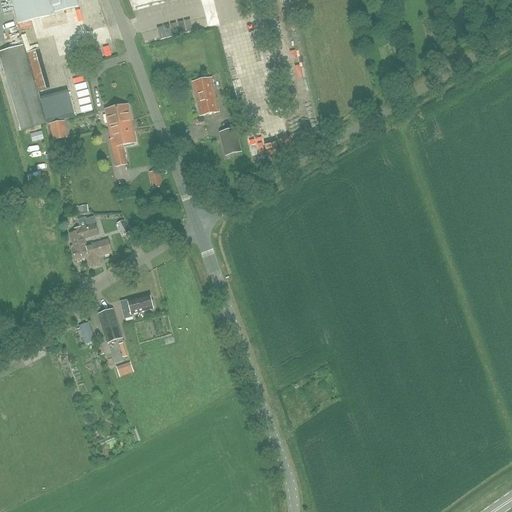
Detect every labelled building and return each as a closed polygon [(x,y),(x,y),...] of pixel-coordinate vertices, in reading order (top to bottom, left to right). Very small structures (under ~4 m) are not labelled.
[(11,0),(18,24),(55,15),(55,13),(78,7),(76,0),(11,0)] [(88,0),(91,11),(103,7),(100,0),(88,0)] [(93,10),(97,30),(106,28),(104,17),(105,17),(103,9),(93,10)] [(201,17),(179,23),(183,38),(205,32),(201,17)] [(33,44),(42,43),(40,34),(31,36),(33,44)] [(23,45),(0,52),(0,58),(21,131),(46,124),(23,45)] [(41,92),(54,89),(45,49),(32,52),(41,92)] [(106,51),(108,59),(119,57),(117,49),(106,51)] [(68,74),(70,82),(82,79),(80,71),(68,74)] [(218,112),(211,79),(192,83),(200,116),(218,112)] [(106,110),(106,111),(110,129),(125,126),(125,127),(131,126),(127,106),(106,110)] [(64,122),(50,124),(53,141),(67,138),(64,122)] [(125,126),(110,129),(112,140),(111,141),(116,167),(126,165),(122,146),(135,143),(131,126),(125,127),(125,126)] [(278,133),(266,137),(274,157),(304,146),(297,128),(278,134),(278,133)] [(242,153),(236,129),(219,133),(225,157),(242,153)] [(41,151),(49,150),(46,131),(38,132),(41,151)] [(59,182),(59,169),(56,169),(56,159),(49,159),(50,183),(59,182)] [(160,171),(149,173),(152,189),(163,187),(160,171)] [(75,261),(85,258),(87,258),(90,269),(101,266),(98,257),(103,256),(102,253),(111,251),(108,241),(92,245),(91,244),(86,245),(84,238),(98,234),(97,231),(95,224),(93,219),(85,221),(84,218),(77,220),(78,221),(78,223),(80,227),(72,229),(73,234),(70,234),(74,250),(72,251),(75,261)] [(123,220),(117,224),(123,236),(130,232),(123,220)] [(149,295),(120,302),(125,320),(132,318),(132,315),(153,310),(153,308),(154,307),(153,301),(151,302),(149,295)] [(108,343),(122,339),(112,310),(98,315),(108,343)] [(94,340),(93,337),(89,323),(79,327),(83,340),(85,340),(86,343),(94,340)]
